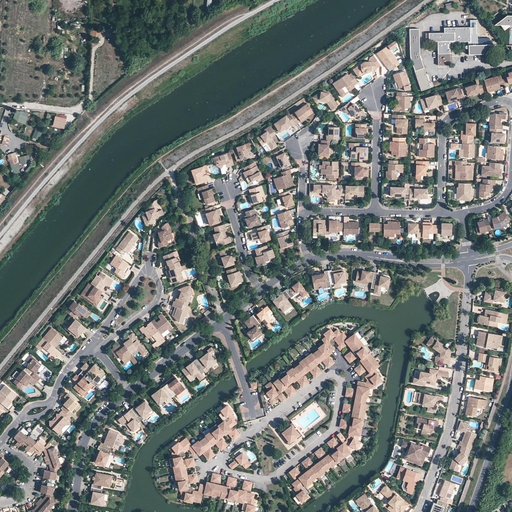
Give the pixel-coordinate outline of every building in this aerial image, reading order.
[(511,14),(507,15),(499,21),(501,24),(504,28),(509,24),(511,24),(511,14)] [(444,27),(444,32),(454,32),(455,41),(470,41),(470,44),(477,44),(477,20),(470,20),(470,27),(444,27)] [(65,25),(66,33),(76,32),(75,23),(65,25)] [(418,26),(409,27),(409,55),(420,89),(430,86),(419,52),(418,26)] [(454,32),(444,32),(429,33),(425,33),(425,41),(429,41),(437,41),(438,65),(450,64),(450,43),(455,43),(455,41),(454,32)] [(393,41),(377,53),(382,60),(384,58),(389,66),(391,65),(393,68),(399,64),(389,49),(395,45),(393,41)] [(484,44),(477,44),(470,44),(468,44),(468,54),(490,54),(490,44),(484,44)] [(380,65),(373,55),(370,57),(368,61),(364,61),(353,69),(356,74),(360,71),(364,69),(368,68),(375,69),(376,68),(380,65)] [(511,81),(511,70),(508,72),(509,76),(506,76),(506,78),(502,79),(504,85),(504,86),(509,85),(508,84),(511,82),(511,81)] [(408,84),(404,71),(393,74),(395,82),(397,81),(398,82),(397,83),(398,88),(408,84)] [(358,83),(351,73),(348,75),(347,73),(332,83),(340,94),(344,91),(342,88),(345,85),(349,91),(355,87),(354,85),(358,83)] [(504,85),(502,79),(501,74),(484,79),(487,92),(494,90),(493,88),(500,86),(504,85)] [(477,83),(464,87),(467,95),(471,94),(473,93),(479,92),(480,94),(484,93),(481,84),(477,85),(477,83)] [(463,99),(460,87),(445,91),(448,100),(458,97),(459,100),(463,99)] [(329,92),(320,91),(313,96),(317,101),(319,99),(328,100),(329,103),(328,104),(331,109),(332,111),(335,110),(333,108),(338,105),(329,92)] [(410,96),(407,96),(407,92),(397,92),(397,96),(399,96),(399,100),(400,101),(400,104),(398,104),(394,104),(393,105),(393,109),(394,110),(404,111),(404,107),(409,107),(410,96)] [(443,103),(439,93),(420,99),(422,106),(427,105),(428,109),(434,107),(434,106),(435,105),(434,103),(437,102),(438,104),(438,105),(443,103)] [(352,104),(350,101),(344,105),(346,109),(347,107),(354,117),(356,115),(359,120),(366,115),(362,110),(360,111),(355,104),(353,105),(352,104)] [(312,110),(307,103),(290,115),(296,123),(305,118),(303,116),(312,110)] [(490,124),(489,128),(502,129),(502,125),(500,124),(500,122),(498,122),(499,120),(500,120),(500,118),(505,118),(506,112),(499,112),(499,113),(494,113),(490,114),(489,121),(489,124),(490,124)] [(15,113),(13,121),(26,124),(28,117),(15,113)] [(290,115),(289,113),(273,123),(279,132),(285,128),(285,126),(286,125),(288,126),(291,123),(293,126),(296,123),(290,115)] [(407,118),(403,118),(403,114),(392,114),(392,118),(391,118),(391,122),(395,123),(397,123),(397,126),(397,133),(407,133),(407,118)] [(53,127),(65,128),(66,116),(55,115),(53,127)] [(423,115),(415,115),(415,121),(415,127),(416,127),(421,128),(424,128),(424,130),(429,130),(429,134),(434,134),(435,123),(432,123),(424,122),(424,119),(423,118),(423,115)] [(475,134),(475,123),(466,122),(465,130),(463,130),(461,130),(461,139),(462,139),(471,139),(473,139),(473,134),(475,134)] [(301,130),(296,123),(293,126),(297,133),(301,130)] [(366,132),(366,128),(366,123),(357,123),(357,127),(355,127),(355,131),(357,134),(357,137),(367,138),(367,133),(366,132)] [(276,134),(270,125),(265,129),(267,131),(257,138),(262,145),(267,142),(271,148),(276,144),(271,137),(270,135),(271,134),(272,136),(276,134)] [(338,140),(338,126),(328,126),(328,132),(328,135),(326,135),(326,140),(333,140),(338,140)] [(504,142),(504,133),(502,133),(502,129),(489,128),(489,132),(491,132),(490,141),(504,142)] [(405,144),(405,137),(393,137),(393,141),(390,141),(390,150),(391,150),(396,150),(396,154),(400,154),(400,156),(406,156),(406,144),(405,144)] [(427,141),(427,138),(419,137),(419,143),(423,143),(423,149),(421,149),(421,156),(434,157),(434,143),(429,143),(427,143),(427,141)] [(474,143),(471,143),(471,139),(462,139),(462,143),(464,143),(463,149),(459,149),(459,156),(474,157),(474,143)] [(333,144),(333,140),(326,140),(321,140),(321,143),(318,143),(318,154),(329,155),(329,147),(329,144),(333,144)] [(252,151),(249,142),(236,146),(238,151),(234,152),(236,160),(241,159),(239,155),(252,151)] [(271,148),(267,142),(262,145),(263,147),(266,145),(270,151),(272,150),(271,148)] [(366,147),(362,147),(362,149),(359,149),(359,147),(359,143),(349,142),(349,146),(351,146),(351,151),(350,157),(359,157),(359,158),(366,158),(366,147)] [(500,146),(488,145),(487,158),(501,159),(502,154),(503,154),(503,150),(500,150),(500,146)] [(282,153),(280,149),(273,153),(274,157),(276,156),(281,168),(290,164),(287,159),(286,160),(285,158),(287,157),(284,152),(282,153)] [(234,164),(230,152),(212,157),(214,162),(215,161),(215,163),(215,165),(221,168),(223,164),(225,163),(226,167),(227,167),(230,166),(230,165),(234,164)] [(20,156),(21,164),(30,163),(29,156),(20,156)] [(398,164),(398,160),(389,160),(389,163),(388,163),(388,169),(389,169),(389,171),(388,171),(386,171),(386,179),(396,179),(396,174),(394,172),(394,169),(397,169),(399,172),(403,172),(403,164),(398,164)] [(428,161),(416,160),(415,180),(420,180),(420,175),(425,175),(425,169),(425,165),(427,165),(428,165),(428,161)] [(472,179),(473,165),(466,165),(467,160),(455,160),(455,165),(457,165),(457,169),(458,169),(458,171),(460,171),(459,179),(472,179)] [(264,178),(255,161),(243,167),(245,171),(243,172),(245,175),(246,174),(248,177),(249,176),(252,181),(256,178),(258,181),(264,178)] [(337,177),(338,161),(323,161),(323,165),(321,165),(321,168),(321,173),(326,173),(326,177),(337,177)] [(363,169),(363,166),(359,166),(359,162),(351,162),(351,166),(354,166),(354,178),(361,178),(361,176),(367,176),(367,169),(363,169)] [(500,163),(489,162),(489,166),(482,165),(481,175),(499,176),(499,170),(500,163)] [(207,164),(193,169),(196,176),(193,177),(195,183),(200,181),(200,183),(206,181),(205,179),(207,179),(206,175),(210,174),(207,164)] [(291,177),(290,173),(291,173),(290,169),(281,172),(282,176),(273,178),(277,190),(293,184),(292,180),(291,177)] [(495,179),(482,178),(482,183),(479,183),(478,197),(485,197),(488,195),(488,191),(492,191),(492,187),(490,187),(490,184),(492,184),(495,184),(495,179)] [(471,200),(471,183),(458,182),(458,187),(458,191),(457,192),(456,200),(471,200)] [(197,188),(199,193),(201,192),(203,198),(205,204),(214,201),(212,195),(211,196),(211,194),(213,193),(211,188),(209,189),(207,184),(197,188)] [(335,189),(330,184),(313,184),(313,190),(322,191),(322,192),(324,192),(327,195),(327,198),(327,201),(334,201),(334,198),(340,198),(340,195),(340,189),(335,189)] [(264,195),(261,185),(249,189),(251,194),(249,195),(251,198),(252,198),(254,203),(263,200),(261,196),(264,195)] [(364,185),(340,185),(340,189),(340,195),(345,195),(345,198),(351,198),(351,193),(357,194),(357,192),(363,192),(364,185)] [(409,187),(390,186),(390,195),(397,195),(399,195),(404,195),(404,199),(409,199),(409,197),(409,188),(409,187)] [(425,188),(409,188),(409,197),(425,197),(425,193),(425,188)] [(289,194),(288,190),(278,193),(282,203),(284,202),(285,207),(294,204),(290,193),(289,194)] [(162,204),(159,197),(154,199),(148,207),(149,209),(145,211),(146,214),(142,215),(145,222),(155,218),(158,216),(164,213),(162,208),(158,210),(156,206),(162,204)] [(216,211),(214,206),(205,209),(206,212),(205,213),(209,225),(219,222),(218,217),(217,215),(219,214),(221,213),(220,209),(216,211)] [(254,208),(245,211),(246,215),(244,216),(248,227),(256,224),(255,221),(259,220),(256,212),(255,212),(254,208)] [(291,218),(289,210),(277,214),(281,228),(292,224),(290,218),(291,218)] [(510,218),(504,211),(497,216),(492,218),(494,229),(503,227),(508,222),(507,221),(510,218)] [(155,218),(145,222),(146,226),(154,223),(153,220),(155,219),(155,218)] [(491,230),(488,218),(484,219),(474,221),(477,233),(491,230)] [(328,231),(329,221),(325,221),(325,219),(314,219),(313,220),(313,232),(318,232),(317,235),(324,236),(324,238),(328,238),(328,231)] [(340,223),(336,223),(337,220),(329,220),(329,221),(328,231),(339,231),(343,231),(344,223),(340,223)] [(355,223),(352,223),(352,221),(347,221),(347,223),(344,223),(343,231),(343,234),(348,235),(348,233),(359,234),(359,222),(355,222),(355,223)] [(400,221),(390,221),(390,223),(387,223),(384,223),(384,224),(383,231),(383,236),(389,236),(389,233),(394,233),(399,233),(400,221)] [(174,238),(168,222),(165,223),(162,227),(163,230),(158,232),(159,235),(158,235),(158,238),(157,238),(158,241),(159,241),(160,242),(159,243),(158,243),(159,247),(168,244),(167,240),(174,238)] [(379,223),(369,222),(368,230),(383,231),(384,224),(379,224),(379,223)] [(417,224),(415,224),(415,223),(408,222),(407,232),(417,232),(422,233),(422,227),(422,224),(417,224)] [(444,224),(444,222),(441,222),(441,225),(436,225),(436,233),(441,233),(441,234),(451,234),(452,223),(447,223),(446,224),(444,224)] [(226,230),(224,224),(213,227),(215,233),(213,234),(215,241),(217,241),(219,246),(231,242),(229,236),(227,237),(226,238),(225,235),(226,235),(224,231),(226,230)] [(270,235),(268,228),(270,228),(269,224),(260,227),(261,231),(259,231),(252,234),(253,239),(261,237),(261,238),(263,238),(264,241),(271,239),(272,239),(271,235),(270,235)] [(436,225),(430,225),(430,227),(428,227),(422,227),(422,233),(422,237),(428,237),(429,233),(436,233),(436,225)] [(291,236),(289,230),(278,233),(279,237),(277,237),(281,248),(293,244),(292,239),(291,236)] [(138,237),(129,231),(115,249),(123,254),(125,251),(127,252),(132,246),(131,245),(138,237)] [(268,248),(267,245),(255,249),(257,256),(259,256),(259,257),(255,258),(257,265),(265,262),(264,261),(270,259),(269,257),(275,256),(272,247),(268,248)] [(235,263),(229,246),(219,250),(224,267),(235,263)] [(177,261),(176,256),(174,257),(173,252),(163,255),(165,262),(167,262),(168,264),(166,265),(165,265),(167,270),(179,265),(180,265),(179,260),(177,261)] [(128,263),(116,254),(110,263),(116,268),(114,271),(122,277),(125,272),(123,270),(126,266),(128,263)] [(181,271),(179,265),(167,270),(166,270),(167,274),(169,274),(170,273),(172,277),(171,279),(172,283),(184,278),(181,271)] [(239,270),(236,271),(235,267),(226,270),(222,271),(223,275),(227,274),(230,285),(237,282),(242,280),(241,276),(239,276),(238,275),(240,274),(239,270)] [(343,268),(335,270),(335,273),(332,273),(332,271),(331,269),(328,270),(330,280),(330,284),(334,283),(340,282),(346,281),(343,268)] [(330,280),(328,270),(324,271),(324,272),(320,274),(320,275),(319,275),(319,276),(317,277),(317,276),(316,276),(316,275),(311,276),(313,280),(314,280),(315,282),(313,282),(315,289),(318,288),(319,287),(320,288),(321,287),(322,288),(327,287),(326,281),(330,280)] [(370,271),(362,270),(362,272),(357,271),(355,281),(367,283),(368,281),(372,282),(374,272),(370,271)] [(110,278),(101,271),(98,275),(96,274),(91,283),(100,289),(102,290),(104,292),(107,289),(104,286),(102,285),(103,284),(105,285),(110,278)] [(389,277),(380,275),(379,279),(377,278),(377,275),(378,272),(374,272),(372,282),(371,288),(374,288),(373,293),(379,294),(381,285),(388,287),(389,277)] [(113,280),(110,278),(105,285),(108,287),(113,280)] [(308,293),(298,281),(293,284),(294,286),(293,287),(292,286),(289,289),(288,287),(285,290),(289,296),(290,297),(294,295),(293,294),(298,291),(303,296),(308,293)] [(91,283),(89,282),(81,294),(86,298),(88,295),(98,302),(102,296),(99,294),(98,293),(100,289),(91,283)] [(190,285),(180,288),(181,291),(180,294),(179,298),(177,297),(175,301),(188,305),(191,294),(193,294),(190,285)] [(504,301),(506,291),(502,290),(500,290),(500,288),(495,287),(494,292),(493,297),(484,296),(484,301),(492,302),(493,299),(504,301)] [(289,296),(285,290),(281,292),(282,293),(279,295),(280,297),(277,299),(276,297),(272,300),(278,307),(279,306),(283,311),(291,305),(287,298),(289,296)] [(98,302),(88,295),(86,298),(96,305),(98,302)] [(78,303),(74,300),(66,311),(69,314),(80,307),(78,303)] [(175,301),(174,301),(172,306),(177,307),(176,311),(178,311),(177,313),(175,312),(174,317),(177,322),(182,323),(185,316),(186,317),(186,315),(189,306),(188,305),(175,301)] [(88,311),(79,303),(78,303),(80,307),(69,314),(73,317),(76,313),(78,315),(80,313),(82,315),(84,316),(88,311)] [(272,311),(267,305),(263,309),(260,311),(257,313),(256,312),(253,314),(259,323),(262,320),(266,325),(268,323),(271,321),(266,315),(272,311)] [(503,312),(485,309),(485,313),(487,314),(486,316),(479,314),(478,322),(492,325),(493,320),(492,320),(495,318),(496,320),(502,321),(502,319),(506,320),(508,313),(503,312)] [(173,327),(161,313),(158,316),(160,319),(161,320),(160,321),(160,320),(158,321),(157,322),(154,319),(151,321),(160,334),(167,328),(169,331),(173,327)] [(259,323),(253,314),(244,321),(249,328),(250,327),(251,329),(250,329),(247,332),(251,339),(255,336),(257,338),(263,334),(256,325),(259,323)] [(87,328),(74,317),(66,326),(73,332),(71,334),(75,337),(79,333),(81,330),(82,331),(84,332),(87,328)] [(160,334),(151,321),(147,324),(147,325),(149,327),(147,328),(146,326),(145,327),(143,326),(139,329),(142,333),(143,332),(148,338),(152,335),(156,341),(152,344),(155,348),(165,340),(160,334)] [(63,337),(51,327),(43,337),(54,347),(57,344),(56,343),(57,341),(60,340),(63,337)] [(333,332),(330,328),(324,333),(326,336),(321,339),(324,342),(330,350),(331,351),(334,348),(332,345),(330,343),(333,341),(333,342),(336,340),(339,344),(348,338),(343,332),(341,333),(337,329),(333,332)] [(499,334),(479,330),(476,344),(483,345),(483,343),(497,346),(499,334)] [(138,339),(133,332),(128,336),(129,338),(123,343),(130,351),(136,346),(138,349),(143,356),(148,352),(140,342),(139,343),(137,340),(138,339)] [(359,339),(354,333),(348,338),(339,344),(337,346),(340,349),(341,348),(346,344),(345,344),(347,343),(348,342),(351,345),(359,339)] [(436,340),(431,336),(426,343),(432,347),(440,352),(439,356),(435,356),(435,361),(449,363),(450,351),(448,351),(449,348),(437,340),(436,340)] [(54,347),(43,337),(36,346),(40,350),(43,346),(50,352),(47,356),(52,359),(55,356),(53,355),(54,353),(56,354),(58,356),(61,353),(54,347)] [(364,345),(359,339),(351,345),(354,349),(353,350),(351,351),(346,354),(345,356),(347,359),(364,345)] [(330,350),(324,342),(318,347),(319,349),(331,364),(334,362),(333,360),(329,356),(327,355),(326,353),(330,350)] [(130,351),(123,343),(120,345),(118,347),(117,346),(116,345),(112,348),(112,349),(111,350),(112,351),(112,352),(117,358),(119,356),(125,363),(131,359),(131,360),(134,357),(131,354),(130,351)] [(370,351),(365,345),(364,345),(347,359),(350,362),(351,361),(356,357),(355,357),(358,354),(361,358),(369,352),(370,351)] [(215,359),(211,354),(214,352),(213,349),(211,347),(207,350),(208,351),(205,353),(203,355),(199,358),(198,357),(195,359),(203,369),(206,366),(208,369),(212,366),(210,363),(215,359)] [(331,364),(319,349),(312,353),(317,360),(321,357),(323,360),(323,361),(326,365),(328,367),(331,364)] [(312,353),(311,352),(305,357),(318,374),(321,372),(320,370),(317,366),(316,366),(315,364),(314,363),(317,360),(312,353)] [(374,358),(369,352),(361,358),(364,362),(363,363),(361,364),(356,367),(355,368),(357,371),(374,358)] [(497,357),(487,355),(487,354),(479,352),(478,357),(486,358),(486,361),(489,361),(488,365),(489,365),(488,369),(498,371),(500,362),(496,361),(497,357)] [(41,364),(29,354),(24,360),(28,364),(29,366),(28,367),(26,367),(25,368),(23,369),(37,380),(37,381),(41,377),(38,374),(36,373),(34,371),(34,370),(38,371),(38,367),(41,364)] [(125,363),(119,356),(117,358),(122,365),(125,363)] [(318,374),(305,357),(299,362),(300,363),(305,370),(308,367),(310,369),(311,370),(310,370),(314,375),(315,376),(318,374)] [(379,364),(374,358),(357,371),(359,374),(361,373),(365,370),(365,369),(367,368),(368,367),(371,371),(375,368),(379,364)] [(203,369),(195,359),(190,363),(190,364),(189,365),(188,364),(181,370),(188,378),(192,375),(194,373),(200,380),(204,377),(202,373),(204,371),(203,369)] [(99,368),(95,363),(90,369),(85,364),(81,368),(83,369),(80,372),(94,385),(101,378),(99,377),(104,372),(101,369),(102,369),(100,367),(99,368)] [(305,370),(300,363),(293,368),(305,384),(308,382),(307,380),(304,375),(303,376),(301,373),(305,370)] [(305,384),(293,368),(292,367),(286,372),(292,380),(296,377),(297,378),(298,380),(301,385),(302,386),(305,384)] [(381,379),(377,373),(378,372),(375,368),(371,371),(370,372),(365,376),(368,379),(369,381),(368,383),(366,382),(363,382),(358,381),(357,385),(359,386),(369,387),(374,388),(375,384),(381,379)] [(448,372),(430,368),(429,372),(422,371),(420,371),(419,378),(414,377),(413,383),(425,385),(426,380),(430,380),(436,381),(436,378),(437,376),(435,376),(436,374),(440,375),(447,376),(448,372)] [(23,369),(19,373),(16,370),(12,375),(16,378),(13,382),(19,387),(22,383),(25,380),(27,380),(29,381),(33,385),(37,380),(23,369)] [(286,372),(286,371),(279,376),(280,377),(293,394),(296,391),(295,390),(291,385),(291,386),(288,383),(292,380),(286,372)] [(94,385),(80,372),(77,375),(76,374),(72,378),(77,382),(73,387),(81,394),(89,386),(92,389),(94,385)] [(185,389),(175,375),(168,380),(170,382),(170,384),(169,385),(168,384),(166,382),(163,384),(169,392),(172,389),(176,395),(185,389)] [(491,391),(494,378),(480,375),(479,379),(477,388),(491,391)] [(293,394),(280,377),(273,382),(279,390),(283,387),(284,388),(285,390),(288,395),(290,396),(293,394)] [(273,382),(272,380),(265,385),(269,390),(266,392),(271,398),(269,399),(272,403),(276,400),(275,399),(278,396),(279,398),(282,402),(286,399),(280,391),(279,390),(273,382)] [(15,393),(5,384),(0,390),(0,401),(4,405),(11,411),(14,407),(12,405),(7,400),(8,399),(10,399),(15,393)] [(169,392),(163,384),(160,386),(161,387),(157,390),(155,392),(152,395),(159,404),(162,401),(165,401),(169,398),(167,395),(170,393),(169,392)] [(358,390),(356,390),(354,390),(355,389),(349,388),(347,387),(346,391),(366,395),(367,395),(369,387),(359,386),(358,390)] [(179,398),(188,391),(185,389),(176,395),(179,398)] [(366,395),(346,391),(346,395),(348,395),(353,397),(353,396),(357,397),(356,401),(364,403),(366,395)] [(435,395),(420,392),(419,400),(424,401),(423,404),(423,405),(427,406),(427,410),(435,412),(436,404),(435,404),(432,404),(433,400),(435,400),(442,402),(443,396),(435,395)] [(81,405),(68,393),(64,397),(65,398),(61,402),(64,405),(61,408),(62,409),(68,414),(71,411),(70,410),(73,407),(77,411),(81,405)] [(487,400),(469,396),(468,403),(469,403),(469,405),(467,405),(465,415),(474,416),(475,411),(476,411),(477,408),(482,409),(482,405),(486,406),(487,400)] [(152,409),(145,400),(141,403),(139,405),(135,408),(134,406),(131,409),(137,417),(141,421),(144,419),(144,420),(148,417),(146,414),(152,409)] [(364,403),(356,401),(355,406),(353,406),(352,405),(346,404),(344,403),(343,407),(364,411),(366,403),(364,403)] [(231,415),(230,413),(230,412),(232,411),(227,404),(220,410),(222,411),(219,414),(224,420),(232,431),(235,429),(232,425),(236,422),(233,419),(235,418),(232,415),(231,415)] [(364,411),(343,407),(343,411),(345,411),(350,412),(352,412),(354,412),(353,417),(363,419),(364,411)] [(68,414),(62,409),(59,414),(56,414),(57,418),(54,420),(49,420),(49,425),(58,433),(62,433),(62,428),(65,425),(69,424),(69,421),(72,418),(68,414)] [(137,417),(131,409),(123,415),(124,416),(123,418),(122,416),(118,419),(122,425),(125,425),(129,431),(133,431),(140,426),(138,423),(141,421),(137,417)] [(363,419),(353,417),(352,422),(348,421),(349,420),(343,419),(341,419),(340,423),(361,427),(362,427),(363,419)] [(439,421),(417,417),(416,422),(418,422),(417,427),(422,428),(422,429),(426,430),(426,431),(431,432),(432,429),(433,429),(434,425),(437,426),(438,426),(439,421)] [(232,431),(224,420),(217,425),(223,433),(227,430),(228,432),(229,433),(232,438),(234,440),(237,437),(232,431)] [(468,423),(461,421),(457,429),(462,431),(463,430),(465,431),(464,436),(465,436),(464,438),(463,437),(462,441),(460,440),(459,444),(462,446),(470,449),(476,433),(469,430),(470,428),(467,427),(468,423)] [(297,431),(294,428),(296,427),(292,422),(287,426),(288,427),(285,429),(284,428),(279,432),(283,437),(284,436),(287,439),(285,440),(289,445),(294,441),(293,439),(296,437),(297,438),(302,435),(298,430),(297,431)] [(361,427),(340,423),(340,427),(347,428),(347,427),(349,428),(351,428),(350,433),(358,434),(360,435),(361,427)] [(217,425),(210,430),(211,430),(224,447),(227,445),(226,443),(222,439),(220,436),(223,433),(217,425)] [(123,436),(119,434),(119,432),(111,429),(109,429),(106,436),(108,437),(107,439),(105,439),(104,443),(101,442),(99,445),(111,450),(112,446),(115,447),(116,444),(120,445),(123,444),(125,440),(123,436)] [(27,436),(19,430),(14,437),(18,441),(15,444),(18,447),(22,442),(27,436)] [(224,447),(211,430),(204,435),(205,436),(211,443),(214,440),(215,441),(217,443),(216,443),(220,448),(221,449),(224,447)] [(350,433),(349,433),(349,437),(348,438),(350,438),(348,441),(347,440),(345,441),(343,439),(344,438),(342,436),(340,433),(337,435),(343,442),(344,444),(349,450),(353,447),(356,448),(360,441),(357,440),(358,434),(350,433)] [(36,441),(28,435),(27,436),(22,442),(27,446),(24,449),(28,451),(29,450),(36,441)] [(211,443),(205,436),(199,441),(211,457),(214,455),(213,453),(210,448),(209,449),(208,447),(207,446),(211,443)] [(192,445),(186,437),(179,443),(178,441),(172,446),(175,451),(172,453),(173,457),(181,456),(182,455),(181,453),(183,451),(184,452),(189,448),(191,451),(194,454),(197,452),(192,445)] [(349,450),(344,444),(340,447),(339,445),(338,444),(335,439),(334,437),(330,440),(344,457),(350,452),(349,450)] [(45,446),(37,440),(36,441),(29,450),(32,453),(34,449),(39,453),(43,449),(45,446)] [(199,441),(198,440),(192,445),(197,452),(198,453),(202,450),(203,451),(204,453),(203,453),(207,458),(208,459),(211,457),(199,441)] [(344,457),(330,440),(327,442),(329,444),(332,448),(333,448),(335,451),(331,454),(337,462),(338,462),(344,457)] [(430,447),(422,444),(422,446),(411,442),(410,443),(403,440),(401,446),(407,448),(411,449),(407,459),(421,465),(423,460),(423,459),(422,459),(423,455),(425,456),(427,457),(430,447)] [(57,456),(54,446),(52,447),(48,443),(45,446),(43,449),(44,451),(46,454),(48,453),(48,455),(46,456),(44,456),(45,460),(57,456)] [(99,445),(97,449),(101,450),(99,455),(98,458),(96,462),(104,466),(111,450),(99,445)] [(470,449),(462,446),(460,451),(461,451),(457,456),(455,457),(453,457),(449,468),(456,470),(457,465),(458,462),(461,465),(467,458),(470,449)] [(247,458),(242,452),(244,450),(241,447),(233,453),(236,456),(235,457),(236,459),(234,460),(229,464),(231,468),(239,462),(240,463),(241,463),(244,466),(248,463),(245,460),(247,458)] [(330,465),(318,450),(315,452),(316,454),(319,458),(320,458),(322,461),(318,464),(324,470),(330,465)] [(9,462),(2,457),(4,455),(0,452),(0,468),(2,470),(9,462)] [(61,465),(57,456),(45,460),(47,464),(49,463),(51,462),(51,464),(49,465),(50,468),(50,470),(56,472),(58,472),(59,466),(61,465)] [(173,457),(170,458),(172,466),(173,466),(194,461),(193,457),(188,458),(185,459),(186,460),(182,460),(181,456),(173,457)] [(324,470),(318,464),(315,466),(314,465),(312,463),(313,463),(309,459),(308,457),(305,459),(317,475),(318,476),(325,471),(324,470)] [(317,475),(305,459),(302,462),(303,463),(307,468),(309,471),(306,473),(311,480),(317,475)] [(194,461),(173,466),(174,473),(184,471),(183,467),(185,466),(187,466),(187,467),(193,465),(195,465),(194,461)] [(421,474),(400,466),(397,477),(404,479),(408,481),(406,486),(408,487),(406,491),(412,493),(415,483),(413,479),(415,476),(418,477),(419,478),(421,474)] [(311,480),(306,473),(302,476),(301,475),(300,473),(297,468),(296,467),(292,469),(296,474),(305,486),(312,481),(311,480)] [(50,470),(41,469),(39,476),(48,478),(46,485),(38,483),(37,491),(47,493),(52,494),(53,489),(54,483),(55,476),(56,472),(50,470)] [(185,476),(184,471),(174,473),(176,481),(197,477),(196,473),(194,473),(189,475),(187,476),(185,476)] [(112,475),(96,472),(95,476),(94,479),(93,483),(92,483),(91,487),(101,489),(102,485),(110,487),(112,475)] [(212,493),(217,474),(213,473),(212,475),(211,480),(212,480),(211,482),(211,484),(206,483),(206,485),(204,493),(212,494),(212,493)] [(222,487),(217,486),(218,484),(218,482),(219,482),(220,477),(220,475),(217,474),(212,493),(220,495),(222,487)] [(305,486),(296,474),(293,476),(296,480),(295,480),(292,483),(294,486),(293,488),(296,491),(296,490),(298,493),(297,493),(295,494),(301,501),(307,496),(306,494),(309,491),(305,486)] [(176,481),(175,481),(177,489),(180,489),(187,487),(186,482),(190,482),(193,482),(198,481),(197,477),(176,481)] [(226,488),(222,487),(220,495),(220,496),(227,498),(232,477),(229,477),(228,479),(227,484),(227,486),(226,488)] [(238,490),(233,489),(234,486),(236,480),(236,478),(232,477),(227,498),(227,499),(235,501),(235,500),(238,490)] [(450,499),(455,483),(445,479),(443,485),(444,485),(444,487),(442,487),(439,495),(441,496),(440,499),(448,502),(449,503),(451,499),(450,499)] [(247,487),(248,481),(244,480),(244,482),(243,488),(243,490),(242,492),(238,490),(235,500),(243,502),(247,487)] [(203,492),(205,485),(200,484),(199,488),(198,491),(193,490),(193,491),(190,490),(189,487),(187,487),(180,489),(181,494),(185,495),(183,500),(192,502),(192,500),(200,502),(203,492)] [(390,488),(385,484),(380,491),(384,495),(390,488)] [(104,493),(101,493),(102,489),(101,489),(91,487),(90,490),(93,491),(92,495),(91,499),(90,503),(104,505),(105,500),(103,498),(104,493)] [(253,498),(254,494),(249,493),(250,488),(247,487),(243,502),(242,508),(245,509),(245,511),(246,511),(253,511),(255,505),(252,505),(253,502),(254,498),(253,498)] [(408,504),(390,488),(384,495),(390,499),(388,502),(390,504),(387,508),(391,511),(398,511),(399,511),(397,509),(399,506),(403,510),(408,504)] [(52,494),(47,493),(46,495),(44,498),(45,499),(44,500),(43,499),(41,497),(38,500),(48,509),(54,501),(53,500),(54,494),(52,494)] [(379,511),(364,493),(355,499),(361,506),(364,503),(371,511),(379,511)] [(441,511),(442,511),(444,506),(446,507),(448,502),(440,499),(438,498),(436,503),(433,502),(429,511),(441,511)] [(44,511),(48,509),(38,500),(36,503),(37,505),(39,506),(38,507),(36,506),(34,509),(31,510),(32,511),(44,511)] [(371,511),(364,503),(361,506),(364,511),(365,511),(366,511),(371,511)]
